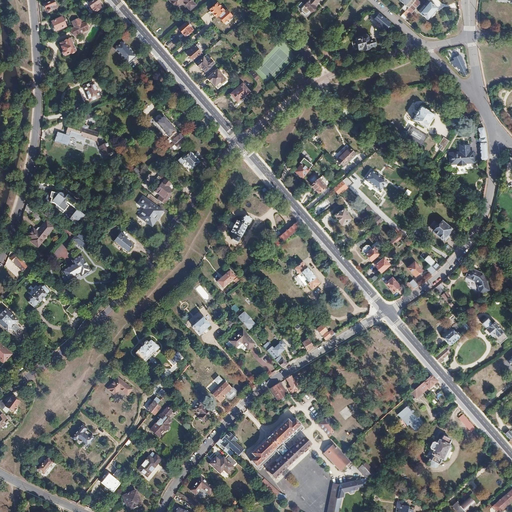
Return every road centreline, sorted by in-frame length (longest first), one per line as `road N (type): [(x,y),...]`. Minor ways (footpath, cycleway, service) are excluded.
road 1 (residential): [(0,393),(128,289),(239,141)]
road 2 (residential): [(159,511),(257,391),(387,311)]
road 3 (residential): [(0,258),(34,145),(33,0)]
road 4 (residential): [(387,311),(441,276),(476,233),(492,188),(490,121)]
road 5 (secondary): [(239,141),(387,311)]
road 6 (residential): [(239,141),(326,75),(424,46)]
road 7 (secondary): [(387,311),(511,453)]
road 8 (secondary): [(115,0),(239,141)]
